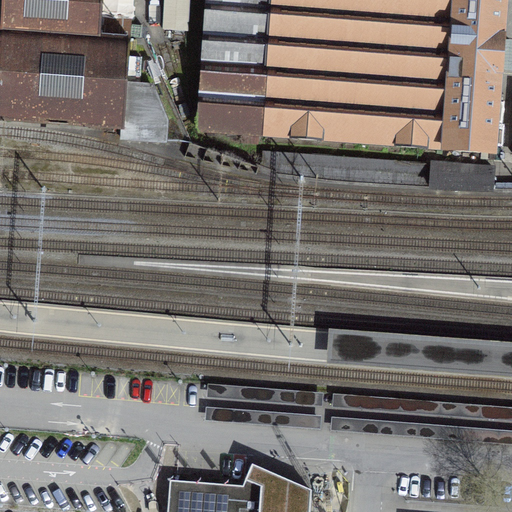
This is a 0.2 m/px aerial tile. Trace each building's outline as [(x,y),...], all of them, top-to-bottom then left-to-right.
[(2,0),(0,39),(0,119),(122,129),(124,129),(127,83),(130,40),(99,38),(102,0),(2,0)] [(506,0),(207,0),(198,127),(200,132),(494,153),(506,0)] [(152,85),(127,83),(124,129),(122,129),(121,139),(165,142),(167,121),(152,85)] [(493,189),(494,169),(261,150),(260,165),(276,172),(353,182),(493,189)] [(325,364),(511,379),(511,344),(329,329),(325,364)] [(252,466),(247,479),(261,485),(285,495),(293,494),(311,491),(252,466)] [(309,511),(311,491),(293,494),(285,495),(261,485),(247,479),(242,488),(172,483),(169,511),(309,511)]
